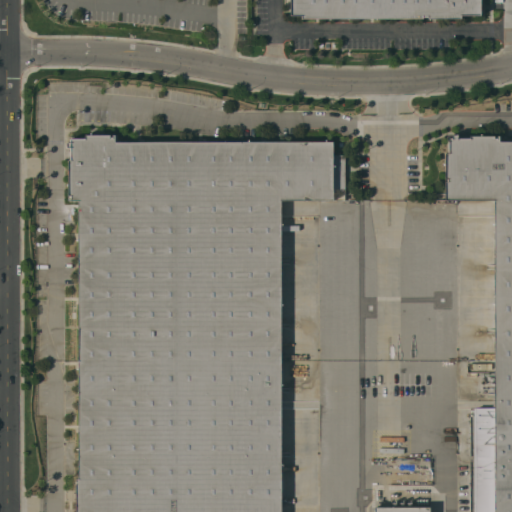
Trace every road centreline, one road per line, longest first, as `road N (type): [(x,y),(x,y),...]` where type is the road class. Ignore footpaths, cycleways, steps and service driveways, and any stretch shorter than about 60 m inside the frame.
road 1 (tertiary): [(12,0),(11,511)]
road 2 (tertiary): [(12,53),(119,53),(359,84),(511,70)]
